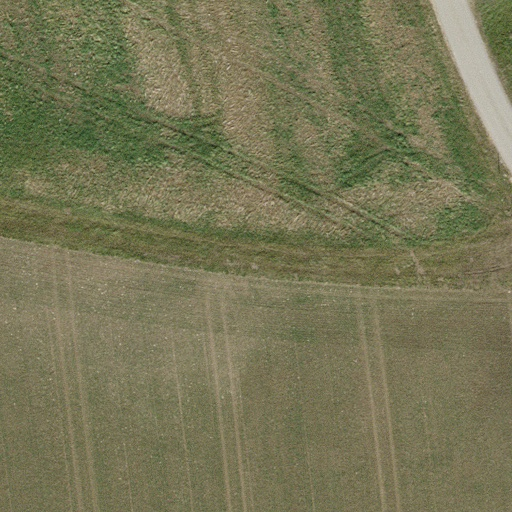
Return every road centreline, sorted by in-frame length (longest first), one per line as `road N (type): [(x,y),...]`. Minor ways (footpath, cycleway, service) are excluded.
road 1 (track): [(0,206),(227,254),(409,262),(511,226)]
road 2 (residential): [(511,121),(452,0)]
